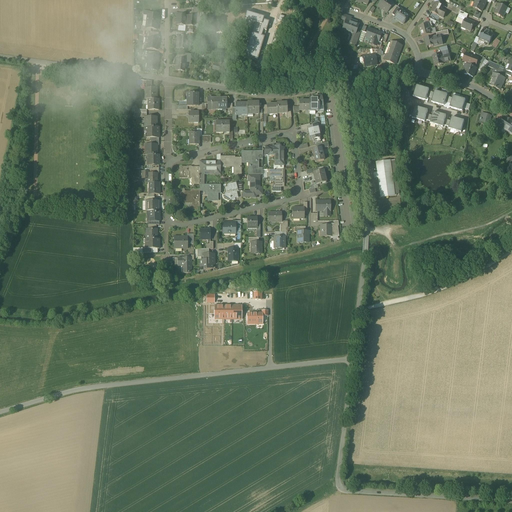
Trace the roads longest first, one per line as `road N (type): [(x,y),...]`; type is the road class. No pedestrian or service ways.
road 1 (residential): [(351,358),(84,388),(0,411)]
road 2 (residential): [(511,500),(340,488),(351,358)]
road 3 (residential): [(351,358),(366,234),(347,82)]
road 4 (residential): [(167,161),(285,133),(294,140),(296,196)]
road 5 (residential): [(167,161),(174,223),(296,196)]
road 6 (residential): [(167,79),(264,93),(347,82)]
road 7 (unclassified): [(0,57),(136,75)]
